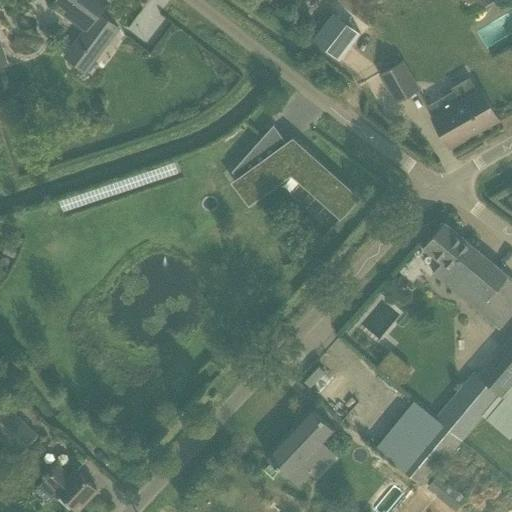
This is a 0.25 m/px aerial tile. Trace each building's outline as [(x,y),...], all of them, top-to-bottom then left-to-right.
[(85,72),(95,59),(118,28),(99,14),(107,2),(104,0),(57,0),(79,15),(73,23),(83,30),(73,43),(63,56),(85,72)] [(312,39),(340,60),(360,34),(333,12),(312,39)] [(0,65),(8,63),(3,45),(0,46),(0,65)] [(418,90),(408,72),(402,62),(381,74),(397,102),(418,90)] [(498,120),(488,102),(481,90),(478,92),(470,78),(452,88),(453,91),(429,104),(435,116),(432,118),(449,148),(498,120)] [(278,152),(265,134),(232,172),(238,180),(235,183),(250,202),(291,173),(340,216),(356,197),(293,141),(288,145),(278,152)] [(317,213),(332,226),(338,219),(323,206),(317,213)] [(494,324),(500,329),(511,313),(511,279),(445,224),(446,224),(444,223),(423,247),(441,263),(433,273),(494,325),(494,324)] [(511,341),(481,378),(499,394),(511,378),(511,341)] [(412,369),(390,351),(378,366),(400,384),(412,369)] [(423,485),(480,416),(499,394),(481,378),(474,373),(436,419),(431,424),(397,464),(423,485)] [(0,400),(0,437),(19,455),(37,434),(0,400)] [(311,408),(266,456),(289,477),(298,486),(310,473),(301,464),(334,429),(311,408)] [(431,424),(436,419),(423,408),(419,413),(431,424)] [(47,502),(57,491),(77,510),(96,489),(75,470),(68,477),(58,467),(35,491),(47,502)] [(426,488),(455,511),(467,499),(437,475),(426,488)]
